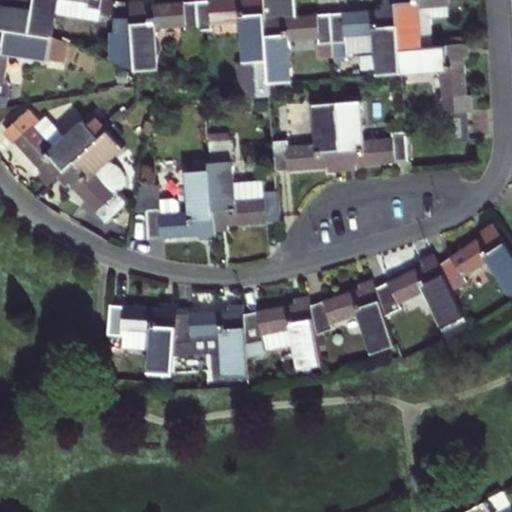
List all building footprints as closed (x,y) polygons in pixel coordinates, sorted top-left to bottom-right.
[(0,0),(0,28),(30,33),(34,0),(0,0)] [(58,10),(88,15),(89,8),(102,10),(103,0),(34,0),(30,33),(54,37),(58,10)] [(114,0),(103,0),(102,10),(113,12),(114,0)] [(209,0),(198,1),(200,30),(214,29),(213,23),(242,21),(245,61),(247,83),(237,84),(238,97),(272,96),(271,83),(264,0),(256,0),(256,1),(249,2),(249,0),(209,0)] [(264,0),(271,83),(293,82),(290,41),(320,38),(320,43),(333,42),(331,13),(297,15),(296,0),(264,0)] [(449,12),(464,11),(463,0),(395,0),(396,4),(399,48),(432,46),(431,17),(449,15),(449,12)] [(133,32),(136,71),(159,69),(156,29),(187,27),(187,31),(200,30),(198,1),(172,3),(146,5),(147,9),(139,9),(138,1),(131,2),(133,32)] [(146,1),(138,1),(139,9),(147,9),(146,5),(146,1)] [(356,11),(331,13),(333,42),(335,58),(349,56),(349,53),(377,51),(378,75),(401,73),(399,48),(396,4),(389,4),(389,13),(382,14),(382,9),(356,11)] [(381,4),(382,9),(382,14),(389,13),(389,4),(381,4)] [(89,8),(88,15),(101,17),(102,10),(89,8)] [(30,33),(0,28),(0,109),(6,108),(11,83),(4,82),(9,54),(51,60),(54,37),(30,33)] [(201,45),(200,30),(187,31),(184,32),(185,46),(201,45)] [(136,71),(133,32),(112,33),(114,62),(136,71)] [(66,42),(54,37),(51,60),(63,61),(66,42)] [(441,46),(464,44),(463,37),(441,38),(441,46)] [(333,42),(320,43),(318,43),(319,59),(335,58),(333,42)] [(399,48),(401,73),(441,69),(443,99),(437,100),(441,144),(470,141),(468,112),(472,111),(472,103),(471,96),(467,96),(464,59),(459,59),(459,53),(468,52),(468,44),(466,44),(464,44),(441,46),(432,46),(399,48)] [(235,62),(237,84),(247,83),(245,61),(235,62)] [(358,161),(358,164),(383,162),(408,160),(408,154),(406,137),(406,132),(393,132),(393,140),(365,141),(361,101),(338,103),(343,170),(351,170),(350,161),(358,161)] [(289,146),(289,140),(275,141),(277,170),(302,168),(327,166),(327,163),(336,162),(337,171),(343,170),(338,103),(314,104),(317,145),(289,146)] [(60,175),(100,138),(83,120),(66,135),(47,115),(39,123),(30,112),(9,132),(27,151),(45,170),(48,168),(52,172),(47,178),(52,183),(60,175)] [(74,181),(71,183),(89,202),(107,221),(128,202),(117,191),(125,183),(122,173),(118,167),(109,163),(126,147),(117,138),(123,133),(114,124),(100,138),(60,175),(65,181),(70,176),(74,181)] [(210,134),(211,141),(232,139),(229,133),(210,134)] [(229,219),(230,224),(255,222),(281,220),(279,189),(264,190),(264,179),(235,181),(232,139),(211,141),(213,160),(209,161),(210,169),(215,228),(223,228),(222,220),(229,219)] [(358,161),(350,161),(351,170),(359,169),(358,164),(358,161)] [(328,171),(337,171),(336,162),(327,163),(327,166),(328,171)] [(48,168),(45,170),(42,173),(47,178),(52,172),(48,168)] [(160,185),(150,187),(148,210),(149,238),(175,236),(200,234),(200,231),(206,231),(207,238),(215,237),(215,228),(210,169),(188,170),(191,212),(180,213),(179,202),(176,199),(161,201),(160,185)] [(69,186),(71,183),(74,181),(70,176),(65,181),(69,186)] [(148,210),(150,187),(140,188),(135,211),(148,210)] [(441,263),(453,290),(467,280),(464,276),(489,259),(511,294),(511,250),(494,223),(488,226),(492,233),(486,237),(484,234),(462,249),(441,263)] [(488,226),(482,229),(484,234),(486,237),(492,233),(488,226)] [(453,290),(441,263),(436,254),(428,258),(431,266),(425,269),(423,265),(400,276),(378,287),(386,314),(401,307),(399,302),(425,290),(444,327),(466,316),(453,290)] [(421,262),(423,265),(425,269),(431,266),(428,258),(421,262)] [(362,292),(360,288),(336,296),(313,304),(318,332),(334,327),(332,321),(359,312),(372,350),(396,342),(386,314),(378,287),(375,279),(366,282),(369,290),(362,292)] [(359,285),(360,288),(362,292),(369,290),(366,282),(359,285)] [(271,307),(246,312),(249,356),(269,352),(268,350),(295,344),(300,368),(324,363),(318,332),(313,304),(311,296),(302,297),(303,306),(296,307),(296,302),(271,307)] [(295,299),(296,302),(296,307),(303,306),(302,297),(295,299)] [(176,354),(179,314),(180,306),(171,305),(171,312),(164,312),(164,308),(138,306),(112,305),(110,335),(124,335),(124,346),(151,348),(150,372),(175,374),(176,354)] [(179,314),(176,354),(215,350),(217,377),(227,375),(251,373),(249,356),(246,312),(245,305),(237,306),(237,314),(230,315),(230,311),(204,312),(179,314)] [(251,373),(227,375),(228,382),(251,379),(251,373)] [(491,511),(486,501),(466,511),(491,511)]
